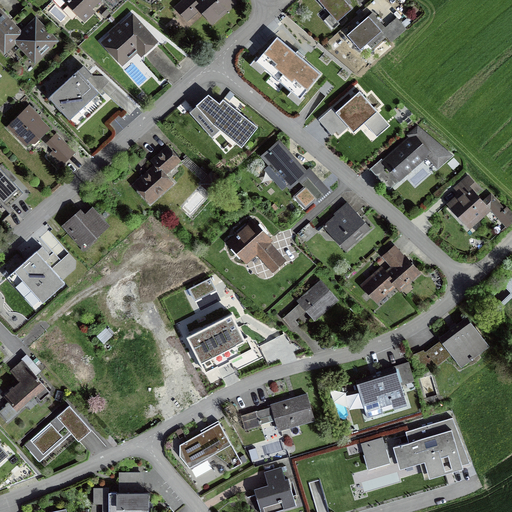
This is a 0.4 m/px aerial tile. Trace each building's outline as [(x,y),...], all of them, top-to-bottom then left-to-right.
[(65,0),(67,1),(66,2),(84,21),(92,13),(89,9),(98,0),(65,0)] [(211,21),(232,3),(229,0),(198,0),(195,3),(192,0),(185,0),(176,8),(187,21),(200,9),(211,21)] [(318,0),(318,1),(337,22),(352,9),(343,0),(318,0)] [(19,31),(0,9),(0,50),(3,53),(15,42),(13,40),(21,32),(19,31)] [(35,17),(19,31),(21,32),(13,40),(15,42),(33,62),(57,41),(35,17)] [(126,53),(133,46),(144,58),(157,45),(132,17),(120,28),(118,27),(111,34),(112,35),(103,43),(116,58),(124,50),(126,53)] [(346,36),(359,51),(381,32),(368,17),(346,36)] [(386,31),(382,34),(390,43),(406,30),(396,18),(384,28),(386,31)] [(320,73),(277,37),(258,59),(302,95),(320,73)] [(108,100),(81,71),(49,100),(76,129),(108,100)] [(382,117),(359,92),(355,95),(336,112),(346,124),(337,132),(340,136),(348,129),(354,135),(365,125),(369,129),(382,117)] [(208,94),(188,112),(212,138),(221,131),(242,147),(258,127),(241,113),(223,99),(219,102),(213,98),(208,94)] [(48,129),(27,106),(5,126),(24,146),(29,142),(32,144),(48,129)] [(451,155),(418,127),(409,136),(411,138),(385,162),(399,177),(426,153),(437,168),(451,155)] [(58,148),(51,154),(61,165),(73,153),(55,135),(50,140),(58,148)] [(289,186),(297,179),(304,173),(278,144),(263,157),(264,157),(262,159),(268,167),(264,170),(282,190),(288,185),(289,186)] [(133,185),(148,202),(170,181),(164,174),(179,161),(166,146),(151,161),(155,165),(133,185)] [(0,198),(8,207),(22,193),(0,168),(0,198)] [(304,173),(297,179),(316,200),(327,190),(308,170),(304,173)] [(471,188),(475,184),(469,177),(456,188),(459,191),(461,193),(449,204),(470,227),(491,209),(506,227),(511,221),(511,214),(505,207),(503,209),(490,194),(482,200),(471,188)] [(323,227),(329,235),(332,233),(345,248),(360,235),(362,236),(369,229),(360,218),(358,220),(354,216),(355,215),(346,204),(334,215),(335,216),(323,227)] [(78,208),(59,225),(76,244),(83,238),(87,243),(107,226),(90,207),(82,214),(78,208)] [(252,219),(227,241),(246,262),(256,254),(271,271),(281,261),(267,246),(272,242),(252,219)] [(148,236),(110,270),(131,294),(169,261),(148,236)] [(40,244),(22,260),(39,280),(46,273),(50,278),(69,261),(53,242),(45,249),(40,244)] [(383,256),(389,262),(394,267),(391,270),(386,274),(382,269),(371,278),(363,285),(375,299),(382,292),(384,294),(395,284),(398,287),(405,281),(407,283),(418,272),(399,252),(397,249),(394,246),(383,256)] [(210,274),(186,286),(194,302),(218,291),(210,274)] [(336,299),(319,280),(296,301),(313,320),(336,299)] [(100,307),(56,331),(71,360),(116,336),(100,307)] [(232,313),(187,336),(202,365),(247,341),(232,313)] [(490,345),(471,319),(442,340),(452,353),(461,366),(490,345)] [(432,366),(452,353),(442,340),(441,339),(426,351),(412,357),(419,372),(432,366)] [(159,359),(114,383),(130,411),(174,387),(159,359)] [(43,387),(23,360),(10,370),(19,381),(2,394),(14,409),(43,387)] [(394,370),(356,383),(367,418),(406,405),(394,370)] [(293,398),(270,405),(270,407),(274,420),(277,429),(313,419),(306,394),(293,398)] [(89,429),(68,406),(24,447),(38,462),(70,432),(77,440),(89,429)] [(245,429),(274,420),(270,407),(241,416),(245,429)] [(409,442),(396,446),(402,464),(423,459),(429,476),(444,471),(439,455),(444,454),(448,452),(452,468),(469,462),(453,417),(406,431),(409,442)] [(219,423),(180,445),(180,457),(190,467),(215,454),(233,467),(242,462),(219,423)] [(369,469),(390,463),(383,438),(361,444),(369,469)] [(270,511),(294,505),(287,479),(283,480),(280,468),(263,473),(266,485),(260,487),(253,489),(259,511),(270,511)] [(106,487),(92,487),(92,504),(102,504),(101,511),(149,511),(149,509),(149,492),(146,492),(143,492),(142,472),(117,473),(117,492),(106,492),(106,487)]
